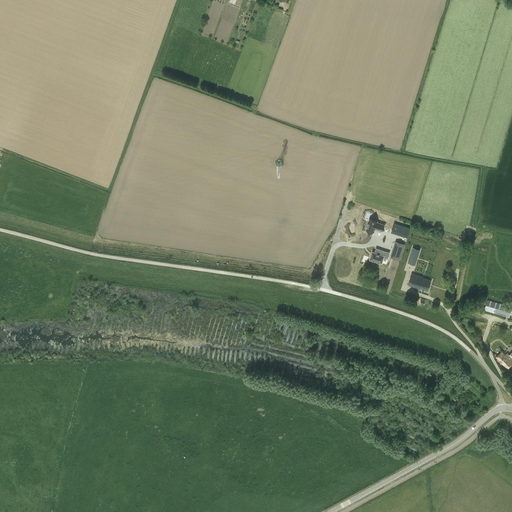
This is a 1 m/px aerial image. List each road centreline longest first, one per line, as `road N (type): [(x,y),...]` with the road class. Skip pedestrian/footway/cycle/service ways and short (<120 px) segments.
road 1 (unclassified): [(0,230),(89,253),(299,284)]
road 2 (unclassified): [(492,374),(424,320),(299,284)]
road 3 (tertiary): [(330,511),(454,445),(499,408)]
